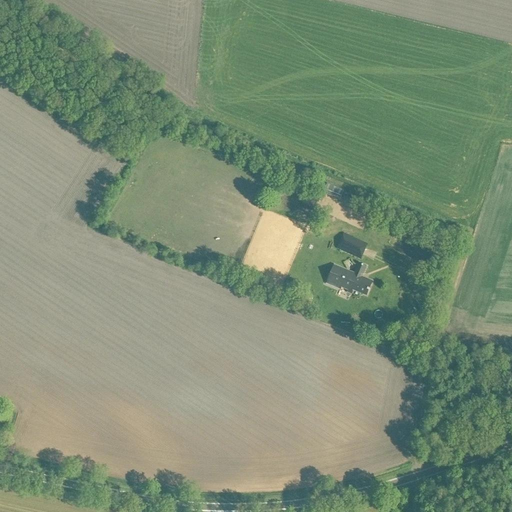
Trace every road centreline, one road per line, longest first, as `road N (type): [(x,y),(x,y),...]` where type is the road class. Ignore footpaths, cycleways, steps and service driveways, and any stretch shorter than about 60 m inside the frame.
road 1 (unclassified): [(511,445),(375,490),(240,508),(193,507),(0,469)]
road 2 (track): [(470,234),(423,412),(425,474)]
